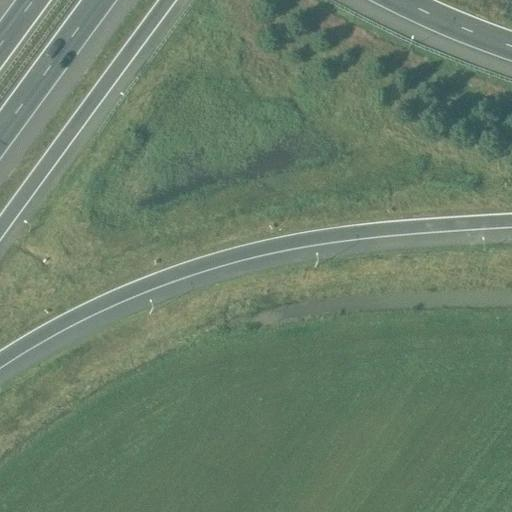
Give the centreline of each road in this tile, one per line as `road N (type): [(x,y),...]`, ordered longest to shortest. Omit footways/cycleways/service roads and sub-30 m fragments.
road 1 (motorway): [(0,361),(156,280),(247,253),(365,231),(511,220)]
road 2 (motorway): [(0,230),(173,0)]
road 3 (motorway): [(0,145),(106,0)]
road 4 (motorway): [(398,0),(511,46)]
